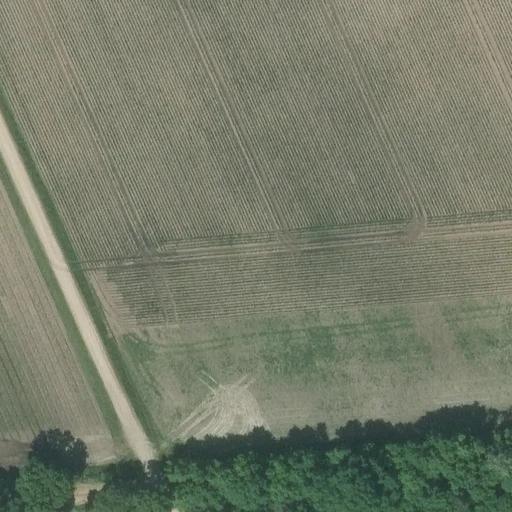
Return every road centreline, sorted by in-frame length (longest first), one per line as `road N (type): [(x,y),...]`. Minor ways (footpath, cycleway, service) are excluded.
road 1 (track): [(173,511),(0,130)]
road 2 (track): [(511,452),(162,488)]
road 3 (track): [(0,503),(162,488)]
